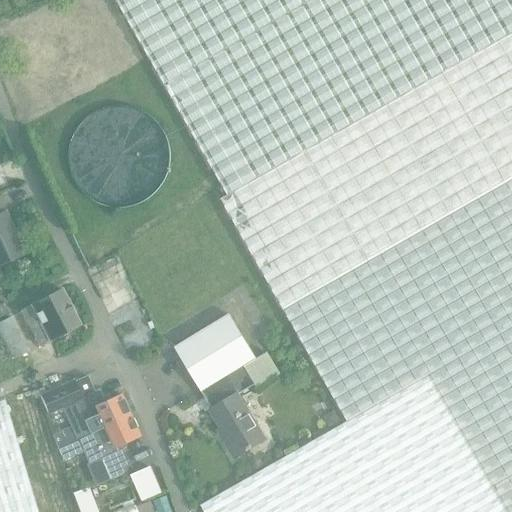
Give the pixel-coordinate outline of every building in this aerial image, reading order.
[(511,0),(116,0),(230,194),(511,34),(511,0)] [(86,32),(113,76),(145,57),(118,13),(86,32)] [(50,33),(22,45),(41,93),(70,82),(50,33)] [(347,424),(200,508),(202,511),(511,511),(511,34),(230,194),(220,200),(283,311),(347,423),(347,424)] [(165,182),(156,105),(70,114),(78,191),(95,189),(96,206),(126,203),(124,186),(165,182)] [(0,266),(24,255),(5,213),(0,215),(0,266)] [(38,347),(79,326),(61,290),(20,311),(38,347)] [(266,353),(255,360),(228,316),(174,349),(211,409),(209,411),(225,437),(221,439),(233,458),(248,449),(249,451),(266,441),(238,396),(255,386),(257,390),(280,376),(266,353)] [(17,332),(9,317),(0,321),(0,335),(2,340),(17,332)] [(42,398),(39,399),(43,409),(46,416),(48,415),(63,409),(75,404),(89,434),(129,416),(121,397),(109,402),(107,397),(102,399),(99,392),(94,394),(87,378),(42,398)] [(0,400),(0,511),(36,511),(4,400),(0,400)] [(323,416),(328,426),(339,420),(333,410),(323,416)] [(76,440),(58,448),(63,462),(66,461),(84,452),(89,463),(90,464),(94,462),(101,459),(108,473),(110,479),(124,473),(128,464),(122,450),(123,449),(121,444),(138,436),(129,416),(89,434),(76,440)] [(70,426),(52,434),(58,448),(76,440),(70,426)] [(254,471),(263,465),(258,457),(250,463),(254,471)] [(131,474),(141,500),(157,493),(147,468),(131,474)] [(97,511),(88,487),(72,494),(79,511),(97,511)] [(134,505),(115,511),(154,511),(150,501),(134,507),(134,505)]
